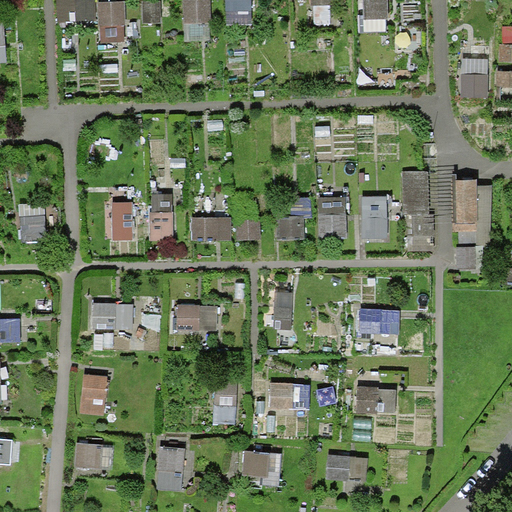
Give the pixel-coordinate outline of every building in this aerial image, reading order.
[(55,0),(57,18),(93,16),(91,0),(55,0)] [(96,0),(98,23),(124,21),(123,0),(96,0)] [(140,0),(141,21),(159,21),(158,0),(140,0)] [(180,0),(181,19),(210,17),(208,0),(180,0)] [(361,0),(363,15),(386,13),(385,0),(361,0)] [(467,42),(467,58),(491,58),(491,41),(467,42)] [(511,41),(499,42),(499,60),(511,59),(511,41)] [(511,68),(496,69),(496,84),(511,83),(511,68)] [(402,169),(405,213),(430,211),(426,167),(402,169)] [(476,176),(454,176),(455,230),(477,229),(476,176)] [(318,195),(319,237),(346,236),(345,194),(318,195)] [(361,194),(361,235),(387,235),(387,194),(361,194)] [(116,199),(117,221),(144,220),(143,201),(129,202),(128,198),(116,199)] [(148,209),(148,237),(172,237),(172,209),(148,209)] [(46,214),(22,215),(23,239),(47,237),(46,214)] [(277,214),(277,236),(304,235),(304,214),(277,214)] [(191,215),(191,237),(217,238),(217,215),(191,215)] [(237,218),(237,238),(260,237),(260,217),(237,218)] [(291,290),(274,290),(273,326),(290,327),(291,290)] [(91,301),(91,325),(133,325),(133,302),(91,301)] [(176,303),(177,326),(216,326),(215,302),(176,303)] [(360,305),(359,330),(396,332),(397,307),(360,305)] [(236,378),(213,378),(213,402),(236,402),(236,378)] [(307,382),(270,381),(269,406),(307,407),(307,382)] [(80,384),(79,410),(104,411),(105,385),(80,384)] [(395,385),(357,385),(356,409),(394,409),(395,385)] [(15,437),(0,437),(0,461),(15,462),(15,437)] [(72,440),(73,464),(102,463),(101,439),(72,440)] [(243,448),(242,471),(268,473),(269,450),(243,448)] [(365,454),(327,453),(327,477),(365,477),(365,454)] [(182,470),(157,469),(156,486),(182,487),(182,470)]
